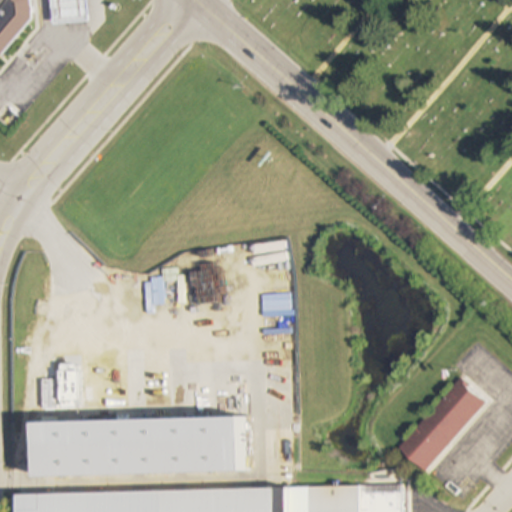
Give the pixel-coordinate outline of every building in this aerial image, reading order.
[(0,0),(0,58),(32,19),(29,0),(0,0)] [(50,0),(52,24),(88,22),(86,0),(50,0)] [(240,250),(225,250),(225,260),(218,260),(218,272),(226,272),(226,278),(240,278),(240,250)] [(425,473),(488,403),(461,379),(398,449),(425,473)] [(29,422),(30,477),(251,472),(250,418),(29,422)] [(18,511),(18,501),(406,490),(406,511),(18,511)]
